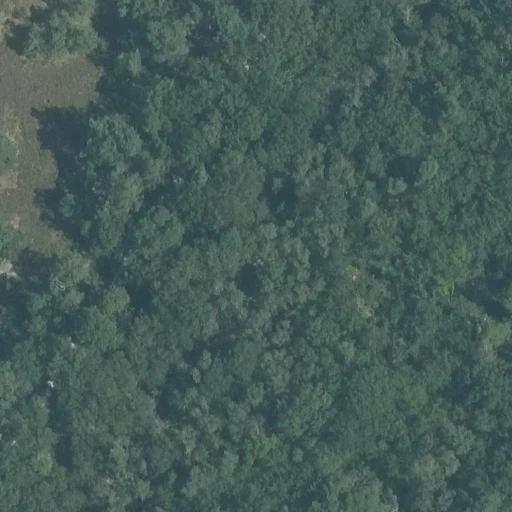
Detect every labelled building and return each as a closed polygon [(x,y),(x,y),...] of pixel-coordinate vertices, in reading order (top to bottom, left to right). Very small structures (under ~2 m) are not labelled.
[(26,282),(23,261),(0,264),(3,285),(26,282)] [(470,285),(508,285),(508,262),(470,262),(470,285)] [(396,284),(394,263),(371,265),(373,286),(396,284)] [(378,441),(376,421),(353,423),(355,444),(378,441)] [(372,481),(370,460),(347,463),(349,483),(372,481)] [(456,496),(454,475),(431,478),(433,499),(456,496)] [(113,497),(112,476),(89,478),(90,499),(113,497)]
